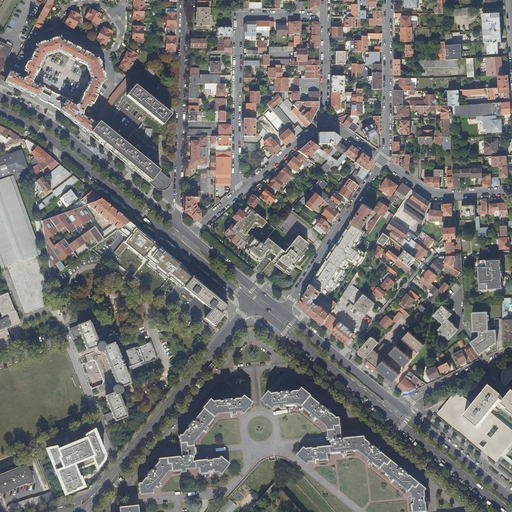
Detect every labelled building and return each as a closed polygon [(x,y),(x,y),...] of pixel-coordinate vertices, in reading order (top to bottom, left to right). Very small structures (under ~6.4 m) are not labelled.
[(0,0),(0,71),(12,48),(3,44),(0,42),(0,0)] [(53,0),(47,0),(44,7),(49,10),(54,0),(53,0)] [(319,7),(319,0),(309,0),(310,10),(317,10),(319,7)] [(366,4),(367,4),(367,0),(356,0),(357,1),(357,5),(357,18),(357,19),(364,19),(367,19),(367,11),(359,11),(359,6),(363,6),(363,4),(366,4)] [(377,1),(376,0),(367,0),(367,4),(369,4),(369,11),(373,11),(375,11),(382,11),(382,9),(382,7),(375,7),(375,1),(377,1)] [(442,0),(443,9),(450,9),(451,9),(451,6),(447,6),(446,0),(442,0)] [(345,17),(354,17),(357,18),(357,5),(351,5),(351,13),(347,13),(347,15),(344,15),(344,17),(345,17)] [(44,7),(39,16),(44,19),(49,10),(44,7)] [(209,15),(209,8),(197,8),(196,25),(199,25),(199,27),(201,27),(201,26),(209,26),(209,19),(212,19),(212,16),(209,15)] [(88,19),(92,21),(96,12),(90,9),(85,17),(88,19)] [(167,13),(167,21),(176,21),(176,9),(165,9),(165,13),(167,13)] [(80,15),(71,11),(68,18),(77,22),(79,18),(80,15)] [(103,15),(96,12),(92,21),(96,23),(98,24),(103,15)] [(483,13),(484,31),(501,30),(499,12),(483,13)] [(401,17),(401,27),(414,27),(416,27),(416,25),(413,25),(411,25),(411,21),(411,16),(402,16),(402,14),(394,14),(394,17),(401,17)] [(44,19),(39,16),(34,26),(40,28),(44,19)] [(345,17),(345,27),(357,28),(357,25),(354,25),(354,17),(345,17)] [(77,22),(68,18),(65,24),(73,28),(75,26),(77,22)] [(165,28),(165,32),(175,33),(176,21),(167,21),(166,28),(165,28)] [(258,40),(266,40),(269,40),(269,30),(269,22),(247,21),(244,24),(244,40),(258,40)] [(287,26),(277,26),(277,35),(287,35),(287,26)] [(108,38),(112,32),(103,27),(102,30),(101,30),(99,33),(108,38)] [(232,27),(217,27),(217,36),(231,36),(232,27)] [(342,37),(342,27),(332,27),(331,37),(332,37),(342,37)] [(401,38),(394,38),(394,42),(412,42),(412,39),(413,39),(413,35),(412,35),(412,29),(414,29),(414,27),(401,27),(401,38)] [(487,42),(498,42),(501,41),(501,30),(484,31),(484,42),(487,42)] [(166,36),(166,44),(175,44),(175,33),(165,32),(165,36),(166,36)] [(108,38),(99,33),(97,37),(98,38),(97,40),(105,45),(108,38)] [(365,52),(370,52),(370,49),(367,49),(367,39),(367,34),(361,34),(361,42),(361,52),(365,52)] [(294,43),(294,47),(303,47),(303,45),(299,45),(299,35),(298,35),(297,35),(297,36),(296,36),(294,36),(294,43)] [(307,44),(307,47),(319,47),(319,35),(312,35),(312,44),(307,44)] [(232,51),(231,36),(217,36),(191,36),(190,48),(205,48),(206,39),(216,39),(216,45),(213,45),(212,51),(220,51),(232,51)] [(71,57),(76,47),(61,39),(60,37),(58,37),(36,44),(37,47),(29,61),(28,61),(24,68),(25,69),(24,71),(28,73),(27,75),(26,78),(24,78),(23,79),(18,76),(19,75),(11,71),(7,78),(5,81),(4,82),(22,90),(31,95),(46,102),(52,91),(39,85),(38,87),(33,84),(33,81),(34,78),(35,75),(36,76),(42,64),(41,64),(45,56),(59,51),(71,57)] [(246,51),(246,55),(263,55),(269,55),(269,52),(269,51),(264,51),(264,45),(266,45),(266,40),(258,40),(258,51),(246,51)] [(498,53),(498,42),(487,42),(488,54),(498,53)] [(164,52),(164,56),(175,56),(175,44),(166,44),(165,52),(164,52)] [(461,44),(452,45),(450,45),(451,60),(460,59),(462,59),(461,44)] [(76,47),(71,57),(72,58),(75,60),(87,66),(91,79),(87,87),(86,87),(80,98),(81,99),(79,102),(78,104),(77,105),(76,106),(70,103),(71,101),(59,94),(55,93),(52,91),(46,102),(49,104),(53,106),(59,109),(89,134),(97,124),(88,118),(88,119),(82,115),(83,114),(83,111),(86,113),(87,109),(85,108),(86,106),(86,105),(90,107),(92,103),(93,104),(97,96),(96,95),(103,81),(106,80),(99,58),(98,56),(95,57),(80,49),(77,48),(76,47)] [(125,56),(134,61),(136,57),(136,56),(137,54),(128,50),(125,56)] [(284,66),(298,66),(319,66),(319,61),(306,61),(306,50),(297,50),(297,61),(294,61),(294,59),(269,59),(269,66),(275,66),(284,66)] [(336,52),(336,64),(343,64),(344,64),(344,52),(336,52)] [(379,62),(379,52),(374,52),(370,52),(365,52),(365,64),(372,65),(374,65),(374,62),(379,62)] [(244,65),(264,65),(269,66),(269,59),(269,55),(263,55),(263,61),(244,61),(244,65)] [(125,56),(122,61),(132,66),(134,61),(125,56)] [(210,56),(210,73),(220,73),(220,56),(210,56)] [(487,70),(488,76),(499,76),(502,75),(501,68),(500,68),(499,64),(501,64),(500,57),(493,57),(486,57),(487,70)] [(465,59),(467,77),(474,77),(473,58),(465,59)] [(406,64),(406,59),(403,59),(394,59),(394,74),(401,74),(401,72),(403,72),(403,70),(401,70),(401,64),(406,64)] [(130,70),(132,66),(122,61),(119,68),(128,72),(129,69),(130,70)] [(352,64),(348,64),(348,69),(351,69),(351,77),(356,77),(356,72),(356,64),(355,64),(352,64)] [(274,78),(275,78),(275,66),(269,66),(264,65),(264,67),(269,67),(269,68),(268,68),(268,78),(274,78)] [(371,80),(371,89),(381,89),(381,67),(381,65),(374,65),(372,65),(371,77),(367,77),(367,80),(371,80)] [(284,68),(284,66),(275,66),(275,78),(281,78),(281,68),(284,68)] [(300,76),(300,78),(318,79),(319,66),(298,66),(298,70),(313,71),(313,74),(304,74),(304,76),(300,76)] [(195,84),(216,84),(219,84),(219,75),(199,75),(189,75),(189,84),(195,84)] [(509,87),(508,75),(503,75),(502,75),(499,76),(499,85),(498,85),(498,86),(499,86),(500,88),(509,87)] [(98,113),(103,117),(133,80),(128,76),(109,98),(110,99),(98,113)] [(331,77),(331,92),(343,93),(343,77),(331,77)] [(318,92),(318,79),(300,78),(299,78),(299,88),(292,88),(292,92),(303,92),(318,92)] [(401,91),(415,91),(416,91),(417,85),(411,85),(411,82),(410,82),(410,78),(400,78),(400,86),(401,86),(401,91)] [(225,96),(225,84),(219,84),(216,84),(216,96),(225,96)] [(139,88),(135,85),(126,95),(162,125),(171,114),(168,112),(169,110),(163,106),(162,107),(156,102),(157,101),(152,96),(151,97),(144,93),(146,91),(140,87),(139,88)] [(510,97),(509,87),(500,88),(489,89),(489,99),(496,99),(496,96),(497,96),(497,93),(501,93),(502,98),(510,97)] [(356,104),(362,104),(376,104),(376,99),(368,99),(368,102),(361,102),(361,89),(356,89),(356,93),(356,104)] [(394,97),(394,105),(398,105),(403,105),(403,96),(410,97),(410,95),(415,95),(415,91),(401,91),(394,90),(394,97)] [(449,106),(451,106),(459,105),(458,90),(448,91),(449,106)] [(306,127),(309,124),(300,113),(298,111),(293,105),(291,103),(288,99),(288,96),(288,92),(285,92),(285,100),(283,102),(291,111),(306,127)] [(303,92),(292,92),(288,92),(288,96),(290,96),(291,96),(291,100),(299,100),(299,96),(300,96),(301,95),(303,95),(303,92)] [(346,96),(346,93),(343,93),(331,92),(331,107),(336,111),(337,113),(340,112),(340,103),(345,103),(345,102),(346,102),(346,96)] [(356,93),(346,93),(346,96),(351,96),(351,102),(350,102),(350,104),(356,104),(356,93)] [(270,108),(284,125),(287,128),(295,137),(302,130),(298,125),(295,127),(280,108),(275,105),(282,100),(278,95),(271,100),(267,104),(268,106),(270,108)] [(407,101),(407,105),(413,105),(432,106),(432,101),(434,101),(434,95),(427,95),(426,99),(426,101),(424,101),(407,101)] [(225,111),(225,99),(215,99),(215,111),(225,111)] [(318,102),(296,102),(294,104),(293,105),(298,111),(301,104),(305,107),(313,107),(312,108),(305,108),(300,113),(309,124),(310,123),(318,107),(318,105),(318,102)] [(477,117),(496,116),(511,115),(510,102),(459,105),(451,106),(452,118),(477,117)] [(413,105),(407,105),(403,105),(398,105),(398,116),(409,116),(409,109),(413,109),(413,105)] [(450,118),(449,106),(444,106),(441,106),(441,118),(442,118),(444,118),(450,118)] [(280,129),(284,125),(270,108),(266,112),(280,129)] [(196,111),(188,111),(188,121),(196,121),(196,111)] [(196,111),(196,121),(200,121),(200,118),(203,118),(203,121),(215,121),(215,111),(196,111)] [(215,121),(218,121),(225,121),(225,111),(215,111),(215,121)] [(345,121),(349,115),(346,115),(338,118),(338,122),(342,124),(343,125),(348,128),(352,122),(354,119),(351,116),(351,117),(350,117),(346,122),(345,121)] [(256,120),(263,128),(266,132),(271,138),(273,137),(274,136),(273,135),(275,133),(261,116),(256,120)] [(496,120),(496,116),(477,117),(477,121),(483,121),(484,129),(486,129),(486,133),(502,132),(501,119),(496,120)] [(381,124),(381,117),(373,117),(372,117),(372,118),(373,118),(373,124),(363,129),(368,139),(378,134),(381,134),(381,124)] [(451,137),(450,118),(444,118),(444,122),(442,122),(442,125),(444,126),(443,133),(442,133),(439,133),(439,131),(436,131),(436,137),(443,137),(451,137)] [(103,120),(101,119),(97,124),(89,134),(157,189),(159,190),(162,191),(164,190),(166,189),(168,187),(169,186),(171,183),(171,169),(167,169),(167,177),(159,170),(160,169),(151,162),(150,163),(145,159),(125,143),(126,142),(121,137),(120,138),(108,128),(109,127),(103,122),(102,124),(101,122),(103,120)] [(254,134),(254,119),(246,119),(243,119),(243,137),(258,137),(258,134),(254,134)] [(231,136),(231,121),(225,121),(218,121),(218,136),(231,136)] [(410,134),(410,121),(401,121),(401,134),(410,134)] [(356,124),(352,122),(348,128),(354,133),(359,126),(356,124)] [(295,137),(287,128),(286,129),(287,130),(279,138),(285,145),(295,137)] [(266,132),(263,137),(262,138),(264,141),(264,143),(267,146),(266,147),(273,155),(280,149),(271,138),(266,132)] [(323,151),(328,155),(333,147),(337,142),(340,138),(332,133),(318,133),(318,144),(328,144),(332,147),(328,150),(327,149),(325,149),(323,151)] [(231,146),(231,136),(218,136),(218,146),(231,146)] [(451,137),(443,137),(443,144),(443,150),(451,149),(451,139),(451,137)] [(498,139),(485,140),(485,154),(499,153),(498,139)] [(200,165),(201,141),(191,141),(191,160),(187,160),(186,166),(185,176),(186,176),(190,176),(191,168),(191,165),(197,165),(200,165)] [(331,167),(337,161),(328,155),(323,151),(309,141),(297,151),(300,153),(307,158),(312,154),(313,155),(314,154),(317,152),(321,156),(328,161),(321,168),(326,172),(331,167)] [(343,154),(347,150),(337,142),(333,147),(343,154)] [(393,142),(393,154),(402,154),(405,154),(408,154),(408,152),(408,151),(400,151),(400,142),(393,142)] [(347,156),(355,162),(362,153),(351,146),(347,150),(343,154),(337,161),(331,167),(335,170),(345,159),(347,156)] [(34,157),(41,163),(50,157),(44,153),(37,147),(33,151),(36,154),(34,157)] [(21,151),(0,158),(0,180),(13,175),(15,180),(25,176),(24,176),(28,174),(27,170),(28,170),(21,151)] [(215,152),(215,156),(215,175),(215,179),(230,179),(231,151),(226,151),(226,153),(215,152)] [(307,158),(300,153),(298,156),(296,159),(302,164),(306,167),(311,161),(307,158)] [(372,161),(362,153),(355,162),(355,163),(359,166),(362,168),(358,173),(357,174),(355,172),(349,180),(359,186),(373,164),(372,161)] [(402,154),(393,154),(393,158),(394,160),(395,162),(400,166),(400,156),(402,156),(402,154)] [(505,156),(492,157),(492,167),(499,167),(506,166),(505,161),(506,161),(506,156),(505,156)] [(34,179),(36,182),(41,178),(58,164),(50,157),(41,163),(37,165),(32,168),(34,179)] [(302,164),(296,159),(294,157),(287,165),(295,172),(296,171),(298,171),(299,170),(298,169),(302,164)] [(64,175),(66,177),(70,174),(60,166),(46,177),(50,181),(60,174),(62,176),(64,175)] [(355,168),(352,166),(350,169),(345,176),(348,178),(355,168)] [(500,177),(508,177),(507,166),(506,166),(499,167),(500,177)] [(280,174),(277,178),(284,184),(286,182),(287,181),(288,182),(290,180),(288,179),(292,175),(284,168),(280,172),(281,173),(280,174)] [(471,178),(483,177),(483,174),(482,168),(467,169),(467,177),(471,176),(471,178)] [(434,169),(434,175),(434,187),(440,189),(440,177),(444,177),(443,169),(434,169)] [(467,169),(453,170),(454,189),(460,188),(460,177),(467,177),(467,169)] [(434,187),(434,175),(427,175),(427,174),(425,174),(425,177),(425,184),(428,186),(434,187)] [(483,174),(483,177),(483,187),(500,186),(500,177),(491,178),(491,174),(483,174)] [(45,206),(54,200),(58,197),(79,181),(73,176),(53,192),(54,194),(42,202),(45,206)] [(282,184),(274,177),(271,182),(269,185),(273,188),(274,187),(277,189),(282,184)] [(36,182),(34,183),(35,187),(36,187),(37,187),(36,189),(38,191),(36,192),(39,195),(41,194),(43,196),(50,190),(41,178),(36,182)] [(398,185),(387,178),(380,189),(390,195),(391,196),(391,195),(398,185)] [(0,183),(0,251),(5,266),(6,265),(36,254),(39,253),(10,179),(0,183)] [(342,199),(343,197),(339,194),(334,189),(328,197),(321,191),(327,184),(320,179),(311,189),(310,190),(314,194),(322,199),(330,206),(336,210),(343,200),(342,199)] [(343,185),(344,186),(351,192),(353,189),(356,191),(359,186),(349,180),(349,179),(345,185),(343,185)] [(406,198),(412,189),(402,182),(393,196),(390,200),(393,202),(392,205),(393,206),(398,200),(396,199),(399,193),(406,198)] [(344,186),(339,194),(343,197),(349,201),(351,197),(349,195),(351,192),(344,186)] [(80,197),(82,199),(92,191),(89,189),(83,194),(80,197)] [(62,196),(64,198),(68,203),(69,206),(77,199),(71,190),(62,196)] [(260,198),(269,205),(275,198),(265,190),(262,194),(263,195),(260,198)] [(65,211),(65,213),(85,206),(88,206),(96,203),(101,199),(92,191),(82,199),(70,209),(65,211)] [(196,202),(200,202),(200,201),(200,191),(185,191),(185,210),(186,213),(194,219),(198,219),(200,218),(200,210),(197,208),(196,206),(197,205),(197,204),(196,204),(196,202)] [(404,210),(422,223),(430,202),(415,192),(406,205),(407,205),(404,210)] [(330,206),(322,199),(314,194),(308,202),(303,197),(302,199),(299,201),(312,211),(320,202),(323,204),(322,205),(327,209),(322,215),(330,221),(337,213),(329,206),(330,206)] [(255,206),(259,200),(252,195),(250,198),(251,199),(247,204),(253,208),(254,209),(256,206),(255,206)] [(107,221),(118,230),(129,222),(101,199),(96,203),(88,206),(105,219),(104,220),(106,222),(107,221)] [(485,211),(487,210),(487,204),(487,199),(481,199),(482,205),(478,206),(479,214),(485,214),(485,211)] [(380,202),(374,210),(377,213),(381,215),(383,216),(391,222),(392,220),(395,216),(387,210),(389,207),(380,202)] [(358,212),(351,223),(362,229),(374,210),(364,203),(362,206),(358,212)] [(500,210),(499,203),(489,204),(490,211),(490,214),(494,214),(494,210),(500,210)] [(499,203),(500,210),(500,216),(508,216),(507,203),(503,203),(499,203)] [(442,204),(442,208),(443,216),(453,215),(452,204),(442,204)] [(462,221),(475,220),(475,217),(475,205),(462,206),(462,221)] [(48,259),(51,278),(91,249),(93,248),(104,240),(98,232),(100,231),(93,222),(95,221),(85,206),(65,213),(41,221),(48,259)] [(266,222),(247,206),(242,212),(240,210),(237,214),(238,215),(235,220),(237,222),(233,227),(231,225),(225,233),(228,236),(227,237),(241,248),(244,245),(248,248),(245,251),(256,261),(258,259),(261,261),(271,250),(273,252),(272,254),(275,257),(281,250),(267,239),(262,246),(257,242),(257,241),(252,236),(250,238),(246,235),(254,225),(257,224),(262,228),(266,222)] [(439,224),(443,225),(443,216),(442,208),(439,208),(439,210),(430,210),(430,214),(428,214),(427,218),(428,218),(427,220),(433,221),(437,221),(439,221),(439,224)] [(376,223),(381,215),(377,213),(372,221),(371,220),(368,225),(370,227),(367,233),(369,234),(373,228),(372,228),(376,223)] [(475,217),(475,220),(477,237),(481,237),(489,237),(488,227),(480,228),(479,216),(475,217)] [(326,226),(328,224),(321,219),(316,225),(324,231),(327,227),(326,226)] [(408,231),(392,220),(391,222),(388,227),(392,230),(393,230),(404,238),(405,239),(409,242),(412,239),(414,241),(416,238),(417,237),(408,231)] [(134,226),(129,222),(118,230),(115,232),(119,238),(119,239),(123,236),(122,235),(134,226)] [(351,223),(346,231),(347,232),(345,235),(343,235),(337,244),(336,243),(334,247),(335,248),(330,255),(329,254),(326,258),(327,259),(325,262),(325,263),(324,265),(323,265),(321,268),(321,269),(319,272),(318,272),(316,276),(317,276),(314,280),(312,283),(322,291),(325,294),(328,289),(330,290),(343,270),(342,269),(348,259),(355,264),(358,260),(360,261),(364,255),(361,254),(363,251),(355,245),(361,236),(360,236),(363,231),(362,229),(351,223)] [(316,225),(314,228),(322,234),(324,231),(316,225)] [(456,227),(444,228),(444,231),(444,235),(444,236),(444,237),(444,239),(449,239),(449,240),(447,240),(448,242),(452,241),(452,238),(457,238),(457,242),(458,242),(461,242),(461,238),(456,235),(456,227)] [(390,234),(401,242),(404,238),(393,230),(390,234)] [(115,232),(104,240),(108,246),(119,238),(115,232)] [(158,248),(156,247),(158,245),(143,233),(134,244),(145,254),(143,256),(151,261),(145,269),(147,270),(148,269),(152,272),(165,256),(157,249),(158,248)] [(284,253),(281,250),(275,257),(272,260),(275,262),(274,264),(283,271),(284,270),(288,273),(291,269),(292,270),(294,267),(293,266),(294,265),(300,258),(299,257),(306,248),(305,248),(308,244),(298,236),(284,253)] [(381,236),(378,241),(383,246),(387,240),(381,236)] [(509,237),(499,238),(500,249),(510,248),(509,237)] [(420,260),(428,251),(420,245),(414,241),(412,239),(409,242),(405,239),(401,244),(411,252),(415,246),(420,250),(415,256),(420,260)] [(438,254),(434,257),(445,263),(462,271),(462,255),(455,256),(454,247),(457,247),(457,245),(454,245),(454,242),(446,242),(447,256),(440,257),(438,254)] [(385,251),(378,246),(373,254),(379,257),(381,254),(383,255),(385,251)] [(410,266),(399,258),(389,250),(385,256),(386,256),(384,258),(387,261),(390,257),(395,262),(394,263),(400,268),(401,267),(407,272),(409,270),(411,271),(413,269),(410,266)] [(405,250),(399,258),(410,266),(416,258),(405,250)] [(457,277),(460,272),(445,263),(444,265),(437,259),(430,267),(434,271),(435,270),(439,273),(443,267),(457,277)] [(486,260),(486,266),(478,266),(480,284),(488,283),(488,289),(502,288),(502,277),(501,270),(501,259),(486,260)] [(371,281),(379,272),(365,261),(363,265),(359,270),(371,281)] [(178,268),(169,279),(177,285),(185,274),(178,268)] [(431,283),(437,276),(429,269),(423,277),(431,283)] [(227,305),(192,277),(184,287),(212,310),(206,317),(215,325),(224,314),(223,313),(224,312),(223,311),(227,305)] [(395,282),(389,277),(382,286),(385,289),(386,288),(389,290),(395,282)] [(428,287),(431,283),(423,277),(420,280),(428,287)] [(439,290),(440,291),(443,293),(450,286),(445,282),(439,290)] [(324,325),(330,314),(331,313),(318,303),(318,304),(314,302),(313,303),(312,302),(314,300),(315,300),(315,299),(316,297),(317,298),(322,291),(312,283),(300,303),(300,306),(311,315),(323,325),(324,325)] [(356,288),(350,283),(348,287),(342,296),(347,301),(356,288)] [(440,291),(439,290),(434,286),(430,292),(436,297),(440,291)] [(383,296),(386,293),(378,287),(373,293),(379,298),(381,295),(383,296)] [(408,292),(407,293),(408,293),(415,300),(416,300),(419,297),(411,290),(409,293),(408,292)] [(408,308),(415,300),(408,293),(399,304),(405,309),(406,307),(408,308)] [(0,350),(1,353),(13,349),(6,331),(7,330),(6,329),(9,328),(10,329),(16,327),(20,325),(15,312),(14,312),(7,294),(4,296),(0,296),(0,312),(2,317),(1,318),(0,318),(0,350)] [(364,294),(354,306),(364,314),(374,302),(364,294)] [(429,304),(432,306),(438,299),(435,297),(429,304)] [(421,310),(425,314),(428,310),(417,301),(415,303),(419,307),(422,310),(421,310)] [(452,313),(442,305),(433,315),(443,323),(438,329),(440,331),(438,332),(440,334),(442,332),(449,339),(458,329),(453,325),(454,324),(447,318),(452,313)] [(388,316),(387,315),(380,323),(387,328),(393,321),(396,323),(402,316),(403,316),(406,312),(402,308),(400,311),(395,317),(391,314),(388,316)] [(471,342),(473,346),(479,354),(482,352),(497,342),(497,330),(489,330),(488,311),(472,312),(473,331),(479,331),(479,336),(474,339),(471,342)] [(410,323),(414,318),(406,312),(403,316),(402,316),(410,323)] [(419,313),(414,318),(418,321),(423,316),(419,313)] [(336,319),(330,314),(324,325),(330,329),(336,319)] [(502,314),(504,341),(511,340),(511,317),(508,318),(508,314),(504,314),(502,314)] [(414,326),(418,321),(414,318),(410,323),(414,326)] [(87,350),(95,347),(97,343),(89,322),(70,330),(73,339),(81,336),(87,350)] [(336,328),(335,328),(332,332),(346,344),(354,334),(349,330),(350,330),(341,322),(336,328)] [(397,346),(403,338),(409,332),(403,327),(390,342),(396,347),(397,346)] [(425,344),(410,331),(409,332),(403,338),(418,351),(425,344)] [(361,356),(365,359),(373,349),(379,343),(373,337),(359,353),(361,356)] [(97,343),(95,347),(96,348),(96,350),(97,351),(98,351),(100,352),(101,351),(102,351),(104,351),(117,384),(117,386),(116,386),(115,387),(114,387),(113,389),(113,391),(114,392),(113,394),(105,397),(112,412),(104,415),(107,424),(126,416),(118,395),(118,394),(119,394),(120,393),(121,392),(121,391),(122,390),(121,389),(121,388),(121,387),(130,383),(126,374),(130,372),(130,370),(154,361),(158,359),(150,341),(146,343),(123,353),(122,351),(118,353),(114,343),(105,347),(104,346),(104,344),(103,343),(101,343),(100,343),(99,344),(97,343)] [(383,361),(390,353),(395,348),(392,346),(390,349),(384,343),(376,352),(373,349),(365,359),(368,361),(376,368),(377,368),(383,361)] [(412,359),(397,346),(396,347),(395,348),(390,353),(405,366),(412,359)] [(469,347),(465,350),(473,360),(480,355),(479,354),(473,346),(470,348),(469,347)] [(466,361),(467,360),(462,350),(453,355),(458,365),(462,363),(463,365),(467,363),(466,361)] [(374,370),(376,368),(368,361),(365,363),(374,370)] [(400,374),(383,361),(377,368),(394,382),(400,374)] [(216,366),(211,363),(205,371),(210,374),(216,366)] [(448,363),(438,367),(441,373),(446,370),(447,372),(450,370),(450,368),(448,363)] [(511,363),(509,365),(508,366),(505,368),(503,370),(502,373),(502,375),(502,377),(503,379),(504,382),(506,385),(508,382),(511,377),(511,363)] [(436,366),(426,371),(431,380),(440,376),(436,366)] [(414,375),(410,371),(398,386),(399,386),(405,391),(408,391),(415,388),(417,387),(416,384),(420,380),(415,376),(414,375)] [(475,431),(491,413),(500,402),(502,399),(488,387),(473,406),(462,420),(475,431)] [(410,491),(414,493),(415,499),(416,501),(414,501),(414,504),(413,504),(413,511),(422,511),(427,511),(427,505),(429,505),(429,500),(425,500),(425,498),(426,498),(425,492),(428,489),(411,476),(410,477),(407,475),(409,473),(407,472),(409,470),(404,466),(403,467),(401,469),(399,467),(400,466),(383,453),(382,454),(381,452),(382,450),(382,448),(378,445),(376,446),(375,445),(374,447),(371,444),(366,440),(366,437),(348,439),(348,437),(343,437),(341,418),(339,419),(333,414),(336,411),(327,405),(325,406),(324,408),(322,406),(322,405),(303,390),(301,392),(295,392),(294,389),(284,390),(283,391),(283,395),(281,395),(280,394),(274,395),(272,393),(264,402),(267,404),(266,405),(268,407),(269,405),(273,409),(276,407),(282,406),(281,405),(286,405),(287,407),(297,406),(297,404),(302,404),(305,406),(303,407),(313,415),(315,414),(319,417),(318,419),(325,425),(326,423),(331,427),(331,431),(329,432),(330,440),(331,440),(332,443),(333,443),(333,446),(321,447),(321,444),(315,445),(315,446),(315,449),(314,449),(313,448),(307,449),(305,447),(298,457),(307,464),(309,461),(315,460),(315,459),(316,459),(316,460),(320,460),(320,461),(329,461),(328,455),(328,453),(332,453),(332,454),(342,453),(342,451),(346,451),(347,453),(356,452),(355,450),(359,449),(364,453),(363,454),(370,461),(371,459),(375,462),(374,464),(391,477),(392,476),(396,479),(395,480),(409,492),(410,491)] [(462,420),(473,406),(458,393),(454,399),(451,397),(443,408),(438,414),(485,453),(496,462),(511,442),(511,430),(491,413),(475,431),(462,420)] [(511,393),(506,401),(503,405),(511,412),(511,393)] [(145,478),(141,483),(138,483),(139,494),(151,493),(150,489),(154,485),(153,484),(156,480),(158,482),(164,474),(163,473),(167,469),(171,469),(171,470),(180,470),(179,467),(184,466),(185,469),(194,468),(194,467),(198,466),(198,468),(199,473),(208,472),(208,471),(211,471),(211,469),(213,469),(213,470),(217,470),(222,473),(229,463),(220,456),(218,458),(211,459),(209,460),(208,456),(204,457),(204,459),(191,461),(191,458),(193,458),(193,454),(194,454),(193,445),(192,445),(191,441),(194,437),(196,438),(202,430),(201,428),(204,425),(205,426),(213,417),(212,416),(215,412),(219,412),(220,413),(230,412),(230,410),(234,410),(234,411),(240,410),(243,412),(247,408),(248,409),(249,407),(248,406),(250,403),(241,396),(240,398),(233,399),(233,400),(231,400),(230,396),(228,395),(218,397),(218,400),(212,401),(210,399),(194,418),(195,418),(194,420),(192,418),(190,418),(189,419),(183,427),(185,429),(181,434),(179,435),(180,446),(180,453),(176,454),(176,456),(158,458),(158,460),(154,466),(155,466),(152,469),(151,468),(150,469),(148,468),(145,472),(144,473),(144,474),(147,476),(145,478)] [(63,494),(83,486),(79,478),(76,470),(94,463),(97,469),(98,469),(97,467),(98,467),(98,466),(98,465),(101,461),(102,462),(103,461),(102,460),(103,460),(104,461),(104,460),(103,459),(103,457),(103,454),(104,454),(104,453),(102,454),(102,453),(102,451),(101,451),(98,446),(99,446),(99,444),(98,444),(96,439),(97,439),(97,438),(96,438),(94,433),(94,432),(94,431),(93,432),(93,431),(94,430),(94,429),(84,435),(84,436),(85,436),(86,437),(85,438),(79,441),(79,440),(78,440),(78,441),(73,443),(73,442),(72,442),(72,443),(65,446),(65,445),(64,445),(64,447),(59,449),(59,448),(58,449),(57,447),(58,447),(57,446),(46,448),(46,449),(47,449),(48,451),(48,450),(51,456),(50,456),(50,457),(51,457),(53,462),(52,462),(53,464),(53,463),(56,469),(55,470),(56,471),(58,476),(58,477),(58,478),(59,478),(61,483),(60,483),(61,485),(61,484),(64,490),(63,490),(64,492),(65,493),(63,493),(63,494)] [(26,465),(0,475),(0,496),(1,496),(0,494),(33,481),(26,465)] [(160,484),(158,482),(156,480),(153,484),(154,485),(150,489),(151,493),(152,493),(152,490),(155,486),(157,488),(160,484)] [(54,499),(52,493),(39,498),(39,497),(8,507),(7,510),(8,511),(17,511),(41,504),(54,499)]
